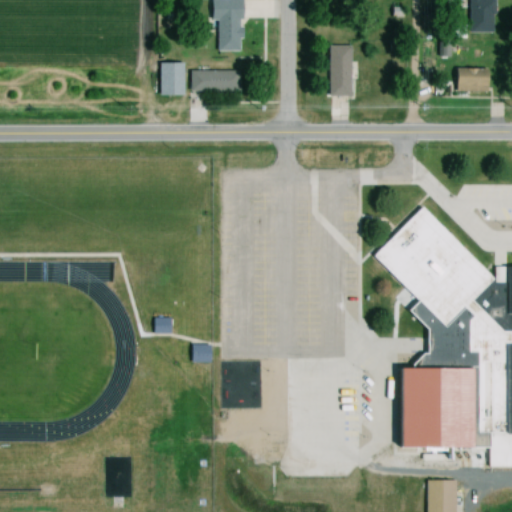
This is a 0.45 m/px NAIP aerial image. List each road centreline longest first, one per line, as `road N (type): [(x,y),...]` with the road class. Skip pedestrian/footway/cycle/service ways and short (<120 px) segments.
road 1 (tertiary): [(0,136),(511,135)]
road 2 (residential): [(282,135),(283,0)]
